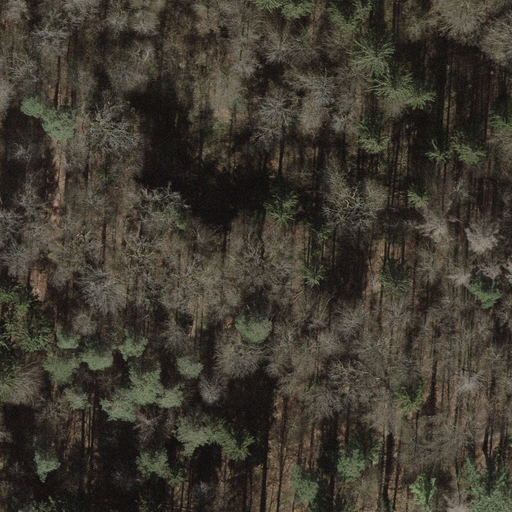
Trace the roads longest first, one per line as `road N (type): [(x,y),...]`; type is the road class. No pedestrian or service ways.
road 1 (track): [(422,439),(231,346),(82,261),(0,233)]
road 2 (track): [(265,511),(422,439),(485,433),(511,417)]
road 3 (track): [(511,138),(431,151),(258,138)]
